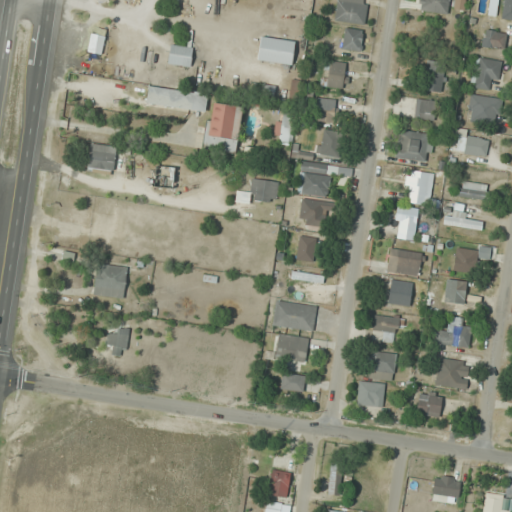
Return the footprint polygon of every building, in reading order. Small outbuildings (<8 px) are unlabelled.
[(365,25),(367,0),(336,0),(334,21),(365,25)] [(450,0),(420,0),(419,10),(448,15),(450,0)] [(465,0),(453,0),(453,9),(465,9),(465,0)] [(363,31),(344,29),(341,49),(361,52),(363,31)] [(482,46),(504,51),(507,34),(486,30),(482,46)] [(294,41),(260,37),(257,61),(292,65),(294,41)] [(190,67),(193,48),(170,45),(167,64),(190,67)] [(500,60),(471,60),(471,88),(490,88),(490,81),(500,81),(500,60)] [(446,65),(429,61),(422,89),(440,93),(446,65)] [(323,84),(344,85),(345,63),(324,62),(323,84)] [(146,105),(206,111),(208,94),(147,88),(146,105)] [(500,123),(500,97),(468,97),(468,123),(500,123)] [(413,120),(434,122),(436,102),(415,99),(413,120)] [(236,154),(242,107),(210,103),(204,149),(236,154)] [(333,123),(334,107),(317,106),(315,121),(333,123)] [(337,158),(343,135),(322,130),(317,153),(337,158)] [(429,135),(400,130),(396,157),(425,162),(429,135)] [(486,156),(488,140),(454,135),(452,152),(486,156)] [(116,147),(89,144),(87,171),(113,174),(116,147)] [(263,150),(245,147),(243,156),(261,160),(263,150)] [(329,198),(333,167),(302,162),(298,194),(329,198)] [(434,177),(412,169),(402,197),(424,205),(434,177)] [(249,192),(237,191),(236,201),(276,205),(279,182),(250,179),(249,192)] [(489,201),(491,187),(458,180),(455,195),(489,201)] [(91,231),(119,235),(121,221),(129,223),(131,206),(95,201),(91,231)] [(300,225),(325,226),(325,213),(333,213),(333,201),(300,201),(300,225)] [(413,240),(417,211),(401,208),(396,237),(413,240)] [(482,227),(482,220),(467,220),(467,213),(444,213),(444,227),(482,227)] [(295,259),(312,262),(318,239),(300,235),(295,259)] [(475,274),(479,251),(456,247),(452,270),(475,274)] [(387,271),(419,275),(421,253),(389,249),(387,271)] [(127,267),(96,264),(93,295),(123,298),(127,267)] [(323,277),(292,270),(290,278),(322,285),(323,277)] [(477,287),(435,277),(433,286),(475,296),(477,287)] [(413,283),(391,280),(387,303),(409,306),(413,283)] [(272,327),(313,332),(316,305),(275,301),(272,327)] [(394,332),(401,333),(404,318),(375,313),(371,339),(393,343),(394,332)] [(446,332),(435,330),(432,349),(445,351),(446,344),(468,347),(472,326),(447,322),(446,332)] [(111,346),(111,355),(127,356),(128,324),(107,324),(106,346),(111,346)] [(276,359),(306,360),(307,337),(277,336),(276,359)] [(370,380),(394,381),(395,354),(371,353),(370,380)] [(465,389),(469,363),(439,358),(435,385),(465,389)] [(303,391),(305,376),(282,373),(280,388),(303,391)] [(358,405),(383,406),(384,383),(358,383),(358,405)] [(443,398),(422,391),(416,410),(437,417),(443,398)] [(328,495),(340,495),(342,463),(330,462),(328,495)] [(268,495),(287,497),(289,472),(271,471),(268,495)] [(458,498),(461,479),(434,475),(432,495),(458,498)] [(504,495),(483,495),(483,511),(511,511),(511,507),(504,508),(504,495)] [(280,511),(282,504),(267,501),(265,511),(280,511)]
